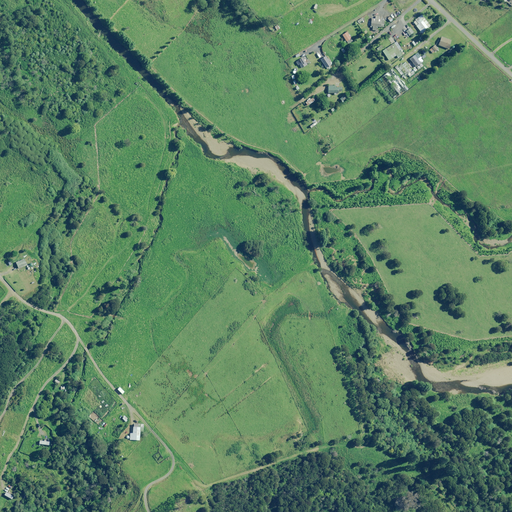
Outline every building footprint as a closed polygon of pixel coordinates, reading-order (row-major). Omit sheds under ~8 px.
[(422,15),(415,20),(418,24),(416,26),(421,32),(422,34),(425,32),(424,30),(430,26),(428,23),(422,15)] [(384,20),(371,18),(371,26),(372,26),(372,30),(375,30),(376,27),(381,27),(383,27),(384,20)] [(347,32),(342,35),(348,44),(353,41),(347,32)] [(451,40),(441,36),(438,45),(449,49),(450,46),(449,45),(451,40)] [(394,43),(382,51),(389,60),(396,55),(398,58),(402,55),(394,43)] [(435,44),(429,49),(432,53),(434,52),(435,52),(438,49),(435,44)] [(417,53),(409,59),(415,67),(421,63),(418,60),(421,58),(417,53)] [(325,56),(320,59),(326,68),(331,64),(325,56)] [(302,57),(295,62),(298,65),(299,64),(301,68),(307,64),(302,57)] [(395,67),(403,77),(412,70),(405,62),(399,67),(397,65),(395,67)] [(424,67),(407,80),(410,84),(426,70),(424,67)] [(392,69),(375,82),(391,101),(407,89),(392,69)] [(328,85),(328,93),(338,93),(338,91),(342,91),(342,87),(335,87),(335,85),(328,85)] [(27,265),(24,259),(15,263),(18,269),(27,265)] [(143,424),(133,424),(133,427),(130,426),(130,440),(139,440),(140,431),(143,431),(143,424)]
